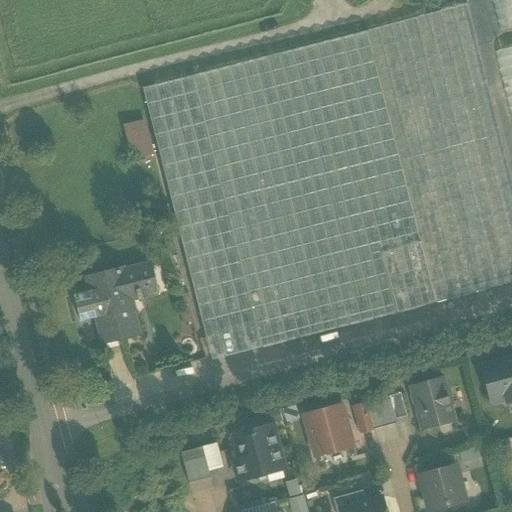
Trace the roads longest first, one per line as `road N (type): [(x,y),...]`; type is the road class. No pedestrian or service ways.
road 1 (track): [(0,109),(378,15),(402,0)]
road 2 (tertiary): [(40,432),(0,274)]
